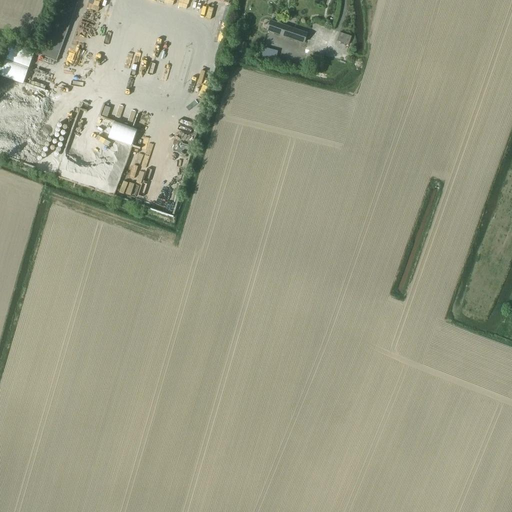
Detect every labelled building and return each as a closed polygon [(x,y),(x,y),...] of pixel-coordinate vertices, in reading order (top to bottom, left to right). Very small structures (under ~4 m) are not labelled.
[(60,0),(40,56),(56,62),(78,0),(60,0)] [(270,21),(266,31),(303,44),(306,33),(270,21)] [(339,33),(336,41),(348,45),(351,37),(339,33)] [(236,40),(233,49),(243,53),(246,44),(236,40)] [(263,49),(260,58),(268,60),(271,51),(263,49)]
